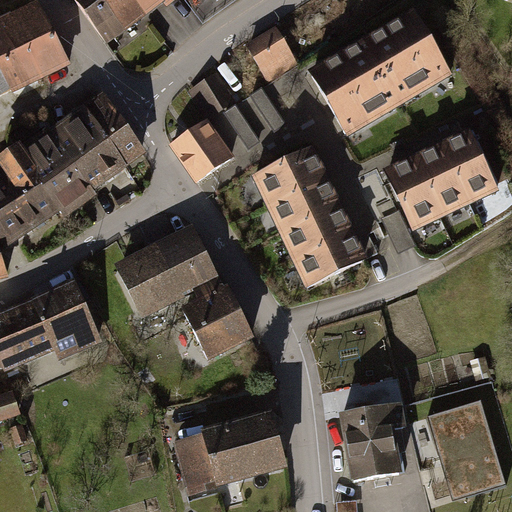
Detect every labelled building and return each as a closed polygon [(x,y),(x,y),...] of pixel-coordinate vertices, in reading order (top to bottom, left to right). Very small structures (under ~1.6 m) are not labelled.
[(75,0),(107,43),(125,30),(102,0),(75,0)] [(102,0),(125,30),(142,17),(129,0),(102,0)] [(129,0),(142,17),(164,0),(129,0)] [(24,52),(38,78),(69,63),(38,2),(8,18),(7,15),(0,18),(0,24),(18,55),(24,52)] [(454,83),(414,12),(305,74),(345,145),(454,83)] [(0,96),(38,78),(24,52),(18,55),(0,24),(0,96)] [(296,65),(275,31),(248,48),(269,81),(296,65)] [(234,102),(217,76),(192,92),(209,119),(234,102)] [(261,91),(253,97),(276,132),(285,125),(261,91)] [(106,99),(88,111),(124,162),(141,150),(106,99)] [(251,101),(242,107),(266,144),(276,137),(251,101)] [(235,108),(226,114),(250,149),(259,143),(235,108)] [(51,133),(21,155),(44,187),(74,167),(89,187),(124,162),(88,111),(53,136),(51,133)] [(231,160),(206,124),(173,148),(198,183),(231,160)] [(468,135),(442,148),(469,205),(496,193),(468,135)] [(442,148),(414,161),(441,219),(469,205),(442,148)] [(0,186),(0,190),(26,231),(58,209),(44,187),(21,155),(20,152),(2,164),(13,179),(0,186)] [(326,181),(313,154),(257,180),(270,207),(326,181)] [(414,161),(387,174),(415,232),(441,219),(414,161)] [(74,167),(44,187),(58,209),(64,216),(94,194),(89,187),(74,167)] [(338,207),(326,181),(270,207),(282,233),(338,207)] [(0,238),(5,245),(26,231),(0,190),(0,238)] [(350,234),(338,207),(282,233),(294,260),(350,234)] [(219,296),(188,233),(108,272),(138,334),(194,307),(219,296)] [(363,260),(350,234),(294,260),(307,287),(363,260)] [(73,284),(0,316),(0,374),(4,383),(45,364),(50,375),(104,351),(73,284)] [(225,293),(219,296),(194,307),(203,325),(184,334),(201,369),(250,345),(225,293)] [(490,385),(483,362),(470,367),(477,389),(490,385)] [(10,397),(0,399),(0,426),(18,420),(10,397)] [(480,408),(426,423),(437,459),(449,456),(463,503),(504,491),(480,408)] [(399,412),(333,423),(344,490),(396,481),(388,438),(403,435),(399,412)] [(176,449),(189,495),(281,470),(266,417),(202,435),(204,441),(176,449)] [(21,430),(9,433),(12,445),(24,441),(21,430)]
